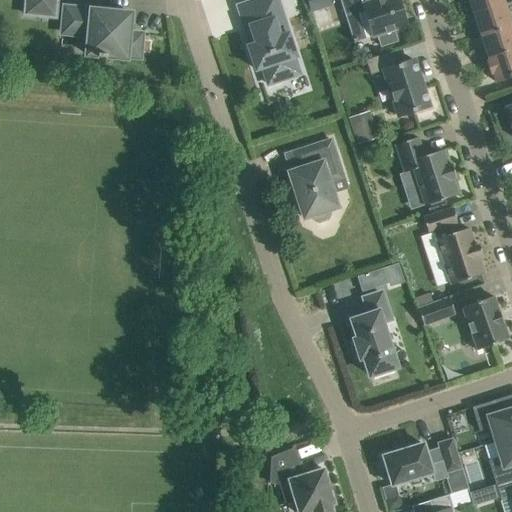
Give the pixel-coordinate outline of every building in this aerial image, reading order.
[(59,0),(24,0),(23,17),(57,20),(59,0)] [(253,33),(248,35),(251,46),(248,47),(256,70),(263,67),(268,85),(287,78),(281,61),(296,57),(288,34),(289,33),(277,0),(256,0),(249,2),(250,4),(253,3),(260,23),(250,26),(253,33)] [(318,0),(306,0),(311,13),(322,10),(318,0)] [(394,30),(407,26),(398,0),(340,0),(346,18),(353,16),(354,15),(364,11),(373,37),(377,35),(381,47),(397,41),(394,30)] [(469,0),(474,14),(504,4),(503,0),(469,0)] [(474,14),(481,36),(511,26),(504,4),(474,14)] [(85,9),(65,8),(63,28),(89,31),(87,55),(97,56),(97,57),(106,58),(106,57),(126,59),(126,56),(139,57),(141,34),(129,33),(130,14),(91,10),(91,11),(85,11),(85,9)] [(511,26),(481,36),(489,59),(511,51),(511,26)] [(392,51),(366,60),(371,75),(384,71),(399,117),(429,107),(414,60),(397,65),(392,51)] [(511,78),(511,51),(489,59),(489,61),(486,62),(490,74),(493,73),(496,83),(511,78)] [(348,118),(357,145),(378,139),(370,111),(348,118)] [(395,145),(404,173),(413,170),(425,206),(458,195),(453,180),(456,179),(451,164),(448,165),(443,150),(424,156),(418,137),(395,145)] [(299,169),(289,172),(304,218),(311,216),(314,221),(319,223),(328,220),(331,215),(330,210),(337,207),(329,183),(343,178),(331,140),(293,152),(299,169)] [(433,232),(449,285),(484,274),(478,257),(482,256),(478,245),(475,246),(469,229),(454,234),(452,227),(458,225),(452,208),(422,217),(427,233),(433,232)] [(383,268),(357,277),(362,292),(388,283),(383,268)] [(381,293),(365,299),(370,314),(352,320),(358,339),(354,340),(360,358),(364,357),(370,375),(396,367),(381,321),(389,319),(381,293)] [(462,308),(477,351),(509,339),(494,296),(462,308)] [(418,309),(424,326),(455,314),(449,297),(418,309)] [(492,427),(497,441),(511,436),(511,410),(503,413),(498,399),(472,407),(479,430),(492,427)] [(511,436),(497,441),(501,456),(489,460),(496,485),(511,479),(511,436)] [(390,477),(392,485),(432,473),(430,465),(442,461),(446,473),(462,468),(453,438),(437,443),(438,448),(426,452),(423,444),(383,456),(386,464),(381,466),(385,478),(390,477)] [(332,511),(330,505),(334,504),(324,469),(303,475),(294,449),(272,458),(271,483),(280,484),(285,501),(294,498),(298,511),(308,511),(313,511),(332,511)] [(448,478),(446,479),(451,494),(468,489),(462,468),(446,473),(448,478)] [(511,480),(496,485),(500,497),(501,501),(511,497),(511,480)] [(476,491),(469,494),(472,502),(473,506),(480,504),(476,491)] [(399,495),(385,499),(389,511),(403,507),(399,495)] [(446,511),(454,510),(449,495),(429,501),(432,511),(446,511)]
